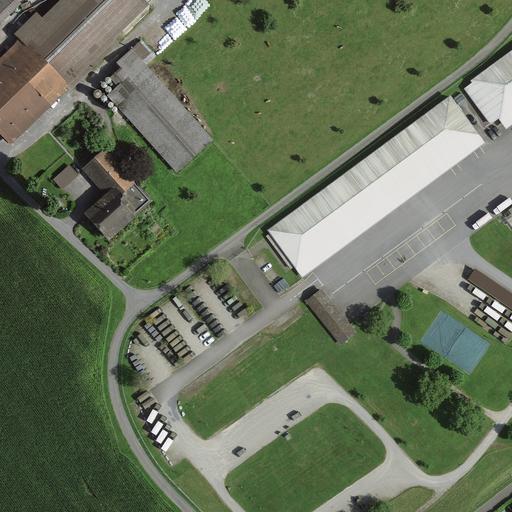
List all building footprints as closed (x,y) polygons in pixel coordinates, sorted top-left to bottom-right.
[(13,0),(0,0),(0,23),(19,6),(13,0)] [(0,60),(0,134),(9,144),(66,89),(68,91),(116,45),(114,42),(149,9),(140,0),(62,0),(40,21),(36,16),(14,36),(19,42),(0,60)] [(177,173),(213,140),(143,62),(151,55),(140,44),(116,65),(121,71),(111,80),(118,88),(108,97),(177,173)] [(511,51),(471,82),(473,85),(466,90),(491,125),(500,118),(507,129),(511,125),(511,51)] [(451,98),(268,232),(300,276),(484,142),(451,98)] [(106,199),(85,218),(107,244),(133,221),(124,211),(127,207),(120,199),(137,184),(108,152),(83,174),(106,199)] [(54,179),(64,189),(80,174),(70,164),(54,179)] [(511,295),(474,271),(468,280),(511,309),(511,295)] [(304,300),(340,345),(356,332),(354,329),(321,287),(304,300)]
